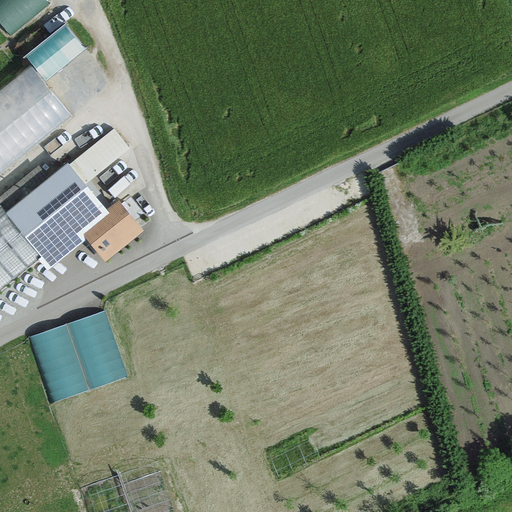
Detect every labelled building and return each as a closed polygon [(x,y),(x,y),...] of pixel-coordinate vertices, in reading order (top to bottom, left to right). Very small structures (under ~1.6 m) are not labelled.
[(0,0),(0,4),(13,26),(55,2),(54,0),(0,0)] [(67,26),(30,57),(47,77),(84,47),(67,26)] [(0,91),(0,175),(74,115),(32,65),(0,91)] [(115,129),(72,164),(87,182),(130,148),(115,129)] [(68,158),(5,209),(41,254),(46,260),(85,228),(109,209),(87,182),(72,164),(68,158)] [(0,202),(0,287),(41,254),(5,209),(0,202)] [(109,209),(85,228),(106,254),(139,228),(119,202),(109,209)] [(109,307),(33,333),(55,399),(131,373),(109,307)]
